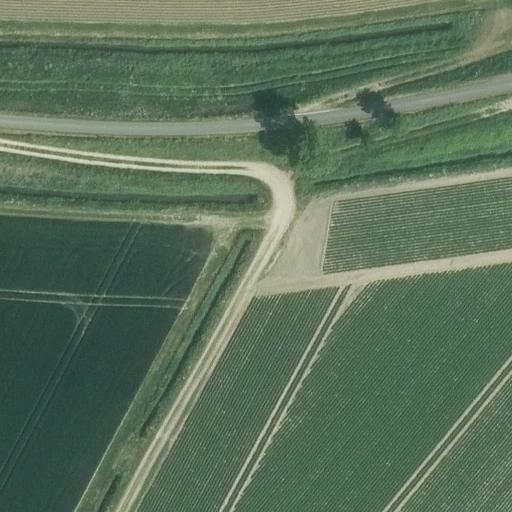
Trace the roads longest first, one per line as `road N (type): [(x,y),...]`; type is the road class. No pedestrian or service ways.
road 1 (track): [(116,511),(272,236),(284,190),(265,171),(0,144)]
road 2 (unclassified): [(0,120),(207,127),(307,119),(511,83)]
road 3 (track): [(511,100),(278,177)]
